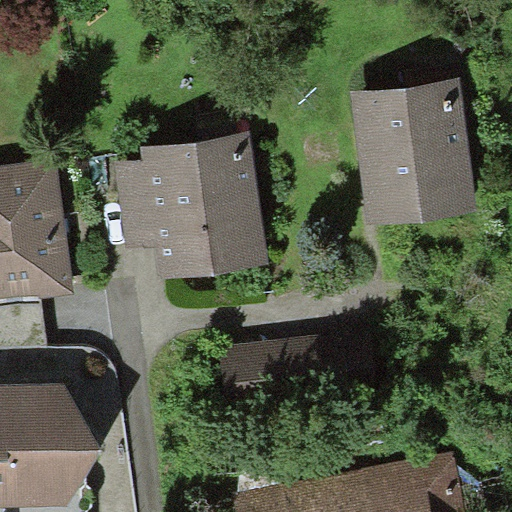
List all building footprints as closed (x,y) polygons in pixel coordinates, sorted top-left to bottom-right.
[(373,229),(480,214),(461,82),(354,98),(365,169),(373,229)] [(163,284),(268,271),(251,140),(118,157),(130,250),(158,246),(163,284)] [(0,294),(69,286),(53,161),(0,167),(0,294)] [(371,333),(221,349),(228,415),(378,400),(371,333)] [(104,459),(65,390),(0,392),(0,511),(66,511),(104,459)] [(233,498),(235,511),(469,511),(458,453),(233,498)]
